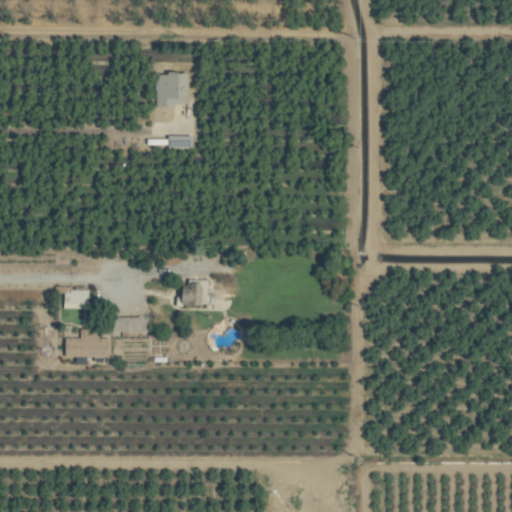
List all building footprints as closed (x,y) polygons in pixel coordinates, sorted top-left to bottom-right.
[(190,74),(156,74),(156,106),(190,105),(190,74)] [(209,279),(193,280),(193,287),(182,287),(182,304),(216,303),(216,293),(209,293),(209,279)] [(90,308),(90,288),(64,288),(64,296),(70,296),(70,308),(90,308)] [(150,330),(149,316),(109,316),(109,331),(150,330)] [(111,356),(110,337),(100,337),(100,330),(81,330),(81,337),(66,337),(67,356),(111,356)]
